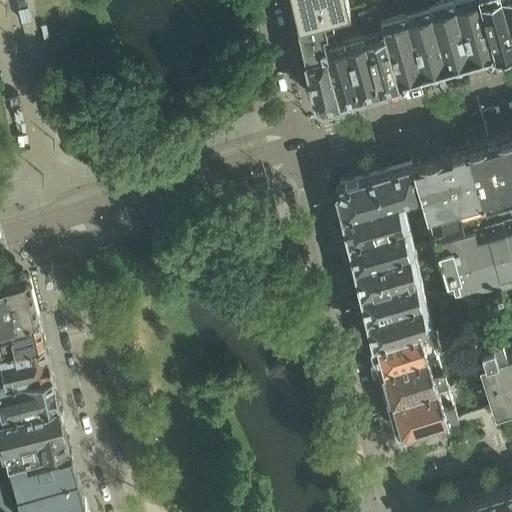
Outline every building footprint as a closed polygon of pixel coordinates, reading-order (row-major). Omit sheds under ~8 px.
[(292,0),(297,19),(336,9),(349,5),(350,5),(348,0),(292,0)] [(422,74),(406,19),(400,0),(388,0),(377,3),(378,8),(384,30),(399,81),(422,74)] [(455,5),(453,0),(400,0),(406,19),(431,12),(454,5),(455,5)] [(494,53),(478,0),(453,0),(455,5),(471,60),(494,53)] [(511,31),(503,0),(478,0),(494,53),(511,47),(511,31)] [(511,0),(503,0),(511,31),(511,0)] [(454,5),(431,12),(446,67),(470,60),(454,5)] [(399,81),(384,30),(378,8),(358,13),(362,27),(364,35),(379,86),(399,81)] [(336,9),(297,19),(316,98),(322,102),(340,97),(326,47),(328,46),(324,33),(341,28),(339,19),(336,9)] [(431,12),(406,19),(422,74),(446,67),(431,12)] [(379,86),(364,35),(362,27),(343,32),(345,41),(360,92),(379,86)] [(345,41),(328,46),(326,47),(340,97),(360,92),(345,41)] [(511,128),(491,135),(506,185),(511,183),(511,128)] [(491,135),(467,141),(482,192),(506,185),(491,135)] [(482,192),(467,141),(443,148),(458,199),(482,192)] [(511,197),(486,205),(483,206),(479,207),(476,207),(473,207),(469,206),(466,205),(463,203),(461,201),(458,199),(443,148),(414,157),(423,188),(428,206),(448,273),(470,289),(481,286),(482,290),(511,281),(511,197)] [(414,157),(391,164),(400,194),(423,188),(414,157)] [(374,169),(341,178),(336,186),(342,210),(399,195),(400,194),(391,164),(374,169)] [(399,195),(342,210),(348,234),(404,220),(399,195)] [(404,220),(348,234),(354,260),(410,245),(404,220)] [(410,245),(354,260),(360,285),(416,270),(410,245)] [(22,270),(4,275),(16,320),(39,314),(29,274),(22,270)] [(416,270),(360,285),(366,310),(421,295),(416,270)] [(4,275),(0,276),(0,326),(9,324),(8,322),(16,320),(4,275)] [(421,295),(366,310),(372,335),(420,323),(427,321),(421,295)] [(39,314),(16,320),(8,322),(9,324),(10,331),(0,333),(0,350),(0,351),(45,340),(39,314)] [(420,323),(372,335),(380,362),(428,348),(438,345),(435,335),(425,338),(420,323)] [(9,324),(0,326),(0,350),(0,351),(0,350),(0,333),(10,331),(9,324)] [(506,341),(504,335),(502,328),(474,337),(483,367),(495,402),(511,396),(511,345),(503,348),(502,343),(506,341)] [(45,340),(0,351),(0,350),(0,383),(53,371),(45,340)] [(428,348),(380,362),(389,396),(438,381),(435,372),(445,369),(443,362),(433,365),(428,348)] [(479,407),(495,402),(483,367),(469,371),(479,407)] [(53,371),(0,383),(0,412),(59,397),(53,371)] [(438,381),(389,396),(398,427),(405,431),(459,413),(454,396),(444,399),(438,381)] [(59,397),(0,412),(0,446),(3,458),(69,439),(59,397)] [(90,510),(69,439),(3,458),(0,458),(0,511),(84,511),(85,511),(90,510)] [(511,511),(511,508),(504,482),(472,493),(478,511),(511,511)] [(478,511),(472,493),(427,507),(424,511),(478,511)]
